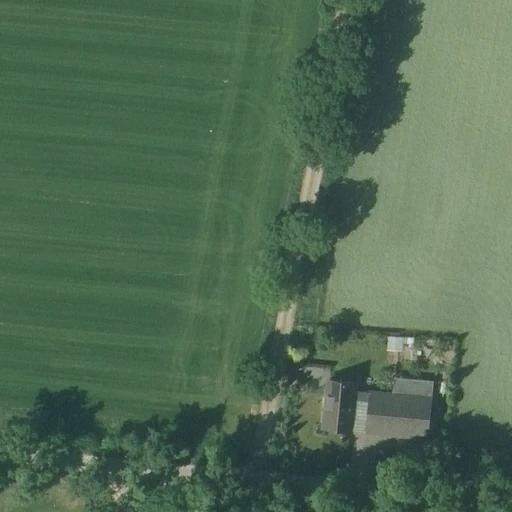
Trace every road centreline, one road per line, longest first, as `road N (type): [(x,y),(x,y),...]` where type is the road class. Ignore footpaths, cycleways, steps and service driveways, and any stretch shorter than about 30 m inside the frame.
road 1 (unclassified): [(0,455),(511,504)]
road 2 (track): [(255,478),(346,0)]
